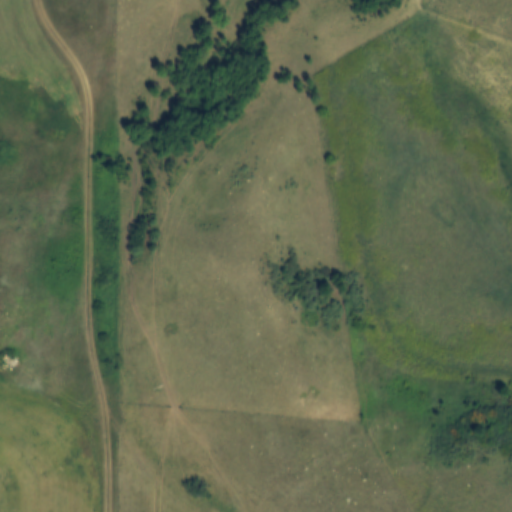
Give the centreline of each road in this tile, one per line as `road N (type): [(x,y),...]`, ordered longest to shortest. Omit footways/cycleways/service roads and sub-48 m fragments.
road 1 (track): [(45,0),(94,88),(94,346),(115,416),(115,511)]
road 2 (track): [(115,416),(139,465),(185,511)]
